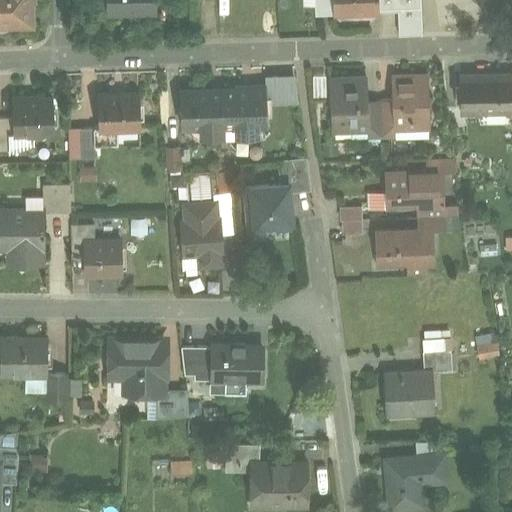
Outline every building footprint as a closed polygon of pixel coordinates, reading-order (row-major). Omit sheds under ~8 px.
[(0,0),(0,21),(37,20),(36,0),(0,0)] [(105,0),(106,15),(155,15),(155,0),(105,0)] [(332,0),(333,21),(378,20),(378,9),(395,8),(396,37),(422,36),(420,0),(332,0)] [(511,69),(458,70),(459,111),(505,110),(511,110),(511,69)] [(328,90),(327,70),(313,71),(314,91),(328,90)] [(391,98),(392,126),(429,125),(427,71),(390,72),(391,98)] [(367,75),(329,76),(331,131),(368,130),(367,99),(367,75)] [(265,83),(179,86),(180,128),(199,127),(199,134),(224,133),(224,126),(235,126),(235,133),(260,132),(260,125),(267,125),(265,83)] [(138,88),(97,89),(98,131),(139,130),(138,88)] [(37,92),(12,93),(13,119),(13,130),(13,135),(55,134),(54,94),(37,95),(37,92)] [(378,98),(367,99),(368,130),(368,136),(379,135),(378,98)] [(378,98),(379,135),(392,135),(392,126),(391,98),(378,98)] [(5,131),(13,130),(13,119),(0,118),(0,158),(6,159),(5,131)] [(92,129),(66,130),(67,159),(93,159),(92,129)] [(180,166),(178,146),(162,148),(164,168),(180,166)] [(276,161),(278,184),(289,184),(290,190),(309,189),(304,158),(276,161)] [(415,208),(415,217),(440,217),(452,216),(451,201),(440,201),(439,166),(383,168),(384,208),(415,208)] [(94,168),(78,168),(78,183),(94,182),(94,168)] [(43,203),(43,211),(69,211),(68,183),(39,184),(40,203),(43,203)] [(278,184),(243,187),(246,232),(292,229),(290,190),(289,184),(278,184)] [(384,205),(384,188),(367,188),(368,205),(384,205)] [(222,264),(218,200),(179,203),(180,219),(177,220),(180,258),(196,257),(196,266),(222,264)] [(362,201),(340,202),(341,230),(363,229),(362,201)] [(40,203),(0,204),(0,250),(4,250),(4,262),(43,262),(43,211),(43,203),(40,203)] [(415,217),(416,228),(426,228),(440,227),(440,217),(415,217)] [(70,258),(83,257),(82,237),(93,237),(93,223),(70,224),(70,258)] [(416,228),(373,229),(374,265),(427,264),(426,228),(416,228)] [(511,251),(511,235),(499,236),(500,253),(511,251)] [(121,275),(120,236),(93,237),(82,237),(83,257),(83,276),(121,275)] [(477,333),(479,355),(496,353),(495,332),(477,333)] [(45,333),(0,333),(0,336),(1,376),(46,375),(46,373),(45,333)] [(108,337),(109,382),(120,381),(165,381),(164,336),(108,337)] [(415,338),(416,367),(426,367),(426,372),(447,371),(445,349),(437,350),(437,337),(415,338)] [(260,340),(208,341),(208,347),(208,379),(208,388),(212,392),(245,391),(249,387),(249,381),(261,381),(260,340)] [(192,379),(208,379),(208,347),(180,347),(181,372),(192,371),(192,379)] [(416,367),(377,369),(379,414),(428,412),(426,372),(426,367),(416,367)] [(68,372),(46,373),(46,375),(46,400),(68,399),(68,372)] [(165,381),(120,381),(120,394),(124,398),(154,397),(165,397),(165,389),(165,381)] [(184,388),(165,389),(165,397),(154,397),(155,416),(184,415),(184,388)] [(94,404),(78,404),(79,413),(94,413),(94,404)] [(126,430),(116,419),(102,431),(113,443),(126,430)] [(410,453),(381,456),(387,511),(420,508),(417,485),(445,482),(441,449),(438,449),(437,442),(409,443),(410,453)] [(225,475),(249,475),(249,460),(260,460),(260,443),(224,443),(224,449),(219,449),(219,471),(225,471),(225,475)] [(477,445),(461,446),(461,459),(477,458),(477,445)] [(0,448),(0,481),(13,482),(14,449),(0,448)] [(308,508),(307,459),(260,460),(249,460),(249,475),(250,511),(283,511),(283,508),(308,508)] [(191,463),(169,464),(169,478),(191,477),(191,463)]
